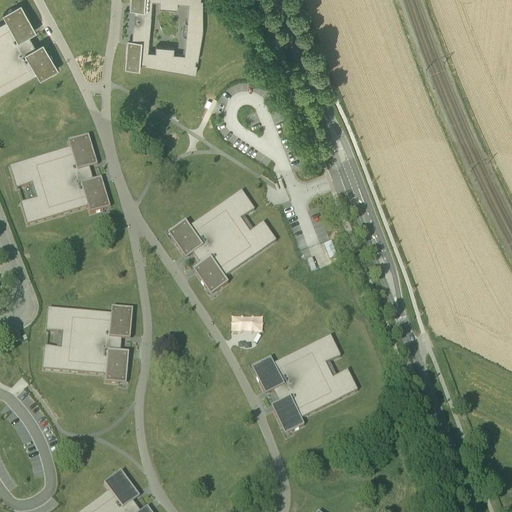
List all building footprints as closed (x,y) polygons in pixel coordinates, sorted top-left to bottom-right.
[(132,45),(127,44),(128,44),(127,44),(125,59),(127,59),(126,68),(139,69),(140,63),(145,64),(145,66),(195,74),(197,64),(195,64),(196,60),(197,61),(202,35),(202,31),(202,27),(203,26),(202,0),(201,0),(200,0),(130,0),(130,5),(131,5),(135,5),(135,9),(134,9),(134,10),(132,40),(131,40),(131,41),(132,41),(132,45)] [(6,21),(0,24),(0,94),(36,74),(40,80),(52,73),(51,73),(46,65),(53,62),(54,62),(45,46),(44,46),(44,47),(38,50),(36,47),(37,47),(36,46),(35,47),(29,35),(30,35),(29,34),(29,35),(27,31),(33,28),(34,28),(25,12),(24,12),(25,13),(18,17),(14,9),(14,8),(2,15),(6,21)] [(67,143),(69,149),(9,167),(15,190),(32,185),(36,199),(20,204),(26,226),(87,208),(89,215),(102,211),(98,202),(106,199),(101,184),(93,186),(88,165),(97,162),(91,146),(83,149),(80,139),(67,143)] [(173,241),(173,242),(183,257),(184,257),(183,256),(190,252),(192,255),(191,255),(191,256),(192,255),(200,266),(199,267),(200,267),(202,270),(196,274),(195,274),(205,289),(206,289),(206,288),(212,284),(217,291),(216,292),(217,293),(228,285),(224,279),(276,243),(263,224),(253,231),(250,234),(240,220),(244,218),(254,212),(241,193),(189,229),(185,223),(174,230),(174,231),(175,231),(180,238),(174,242),(173,241)] [(44,348),(42,371),(105,376),(105,383),(118,385),(118,384),(118,375),(126,376),(127,377),(128,358),(127,358),(127,359),(120,358),(120,354),(121,354),(120,354),(121,341),(122,341),(122,340),(122,336),(129,337),(130,337),(132,319),(131,319),(131,320),(123,319),(124,310),(125,310),(125,309),(111,308),(111,316),(48,310),(46,333),(58,333),(62,333),(61,350),(57,349),(45,348),(44,348)] [(256,376),(255,377),(263,393),(264,393),(264,392),(271,389),(272,392),(271,393),(272,393),(273,393),(279,404),(278,405),(278,406),(279,405),(280,409),(274,412),(273,411),(273,412),(281,428),(282,428),(281,427),(288,424),(292,432),(291,432),(292,433),(304,427),(301,420),(357,392),(347,371),(336,378),(332,380),(325,365),(329,363),(340,358),(330,337),(273,366),(270,359),(258,365),(258,366),(259,366),(263,374),(256,377),(256,376)] [(109,493),(83,511),(149,511),(148,511),(138,511),(132,503),(133,502),(132,502),(130,499),(136,495),(137,495),(126,480),(125,480),(126,481),(120,485),(115,478),(115,477),(104,485),(109,493)]
